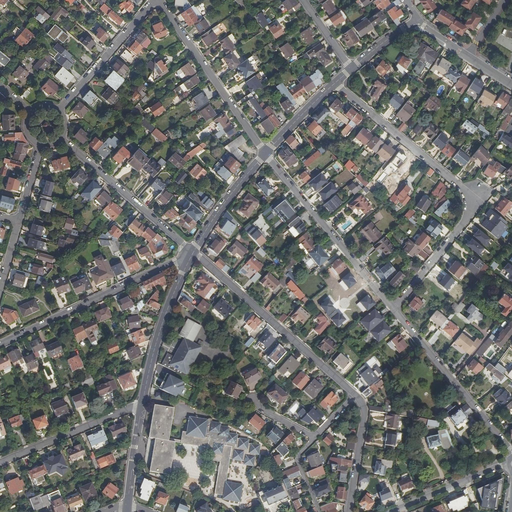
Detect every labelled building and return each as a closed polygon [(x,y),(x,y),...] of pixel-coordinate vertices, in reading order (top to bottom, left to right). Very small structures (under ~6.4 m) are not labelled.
[(11,2),(8,0),(0,0),(0,7),(2,9),(3,10),(8,5),(11,2)] [(31,0),(24,8),(28,11),(35,3),(31,0)] [(191,6),(187,0),(175,0),(175,5),(183,6),(183,8),(185,11),(190,7),(191,6)] [(292,8),(297,4),(293,0),(292,0),(291,1),(290,0),(285,0),(282,3),(287,11),(290,9),(292,8)] [(328,0),(327,0),(321,4),(328,14),(335,9),(328,0)] [(375,0),(376,0),(382,9),(384,8),(390,4),(387,0),(375,0)] [(397,26),(400,24),(396,18),(403,14),(399,9),(397,10),(395,6),(401,2),(398,0),(395,0),(390,4),(384,8),(386,10),(387,12),(388,14),(389,15),(396,26),(397,26)] [(420,0),(419,1),(427,13),(435,7),(433,4),(432,4),(429,0),(420,0)] [(462,0),(460,4),(469,9),(474,0),(462,0)] [(128,1),(123,6),(129,12),(133,7),(128,1)] [(297,4),(292,8),(295,11),(301,6),(299,3),(297,4)] [(124,20),(105,4),(100,9),(119,25),(124,20)] [(50,16),(54,20),(64,9),(60,5),(55,10),(50,16)] [(50,16),(55,10),(51,6),(46,12),(50,16)] [(195,22),(199,20),(190,7),(185,11),(181,14),(189,26),(195,22)] [(327,15),(329,18),(334,15),(333,13),(338,10),(336,8),(335,9),(328,14),(327,15)] [(441,9),(435,17),(448,25),(447,27),(461,35),(466,27),(457,21),(453,19),(454,17),(450,15),(444,11),(441,9)] [(40,12),(36,17),(41,22),(45,17),(46,15),(44,14),(44,13),(44,12),(42,10),(40,12)] [(339,12),(334,15),(335,15),(329,19),(334,26),(344,20),(345,21),(348,19),(341,10),(339,12)] [(372,26),(380,21),(385,17),(382,13),(380,10),(368,19),(372,26)] [(472,29),(480,17),(472,12),(470,15),(470,14),(465,21),(466,21),(464,24),(466,26),(472,29)] [(259,24),(261,27),(265,25),(265,24),(261,18),(263,16),(260,13),(255,16),(260,24),(259,24)] [(199,20),(195,22),(201,32),(209,27),(203,17),(201,18),(199,20)] [(353,27),(360,37),(373,28),(372,26),(368,19),(367,18),(353,27)] [(160,22),(153,26),(155,31),(153,32),(155,37),(161,34),(162,36),(165,34),(166,34),(165,32),(166,32),(164,27),(163,28),(160,22)] [(55,24),(47,33),(54,39),(54,40),(57,36),(60,39),(59,40),(63,43),(64,41),(63,41),(68,35),(62,30),(55,24)] [(217,25),(201,36),(208,46),(218,39),(216,36),(222,32),(217,25)] [(274,28),(272,29),(270,30),(276,38),(284,32),(278,25),(275,27),(274,28)] [(99,27),(94,34),(103,42),(108,35),(99,27)] [(308,44),(313,41),(310,37),(312,36),(315,34),(309,27),(301,33),(305,37),(304,38),(308,44)] [(25,28),(22,31),(14,40),(17,42),(21,37),(23,39),(26,35),(24,34),(28,30),(25,28)] [(132,37),(134,39),(140,45),(147,37),(147,36),(139,29),(132,37)] [(348,42),(351,46),(359,40),(351,29),(343,34),(345,37),(343,39),(347,43),(348,42)] [(34,35),(28,30),(24,34),(26,35),(23,39),(21,37),(17,42),(23,47),(30,39),(34,35)] [(235,49),(230,41),(227,36),(220,42),(225,49),(223,50),(226,55),(235,49)] [(82,37),(79,41),(88,49),(90,51),(94,47),(92,46),(95,42),(88,37),(85,40),(82,37)] [(151,42),(147,37),(140,45),(144,48),(145,49),(151,42)] [(131,43),(127,48),(135,55),(140,50),(142,51),(144,48),(140,45),(134,39),(131,42),(133,43),(132,45),(131,43)] [(418,47),(412,56),(419,60),(423,63),(425,60),(431,63),(438,53),(431,49),(430,50),(424,47),(425,45),(421,42),(418,47)] [(69,53),(58,43),(53,48),(58,52),(61,55),(56,61),(63,67),(67,70),(72,64),(74,61),(70,57),(72,55),(69,53)] [(287,43),(280,48),(287,58),(294,53),(287,43)] [(306,53),(309,57),(315,53),(317,56),(324,65),(331,60),(319,43),(306,53)] [(152,48),(149,52),(154,57),(157,53),(152,48)] [(226,55),(223,57),(227,62),(228,62),(229,64),(230,63),(234,68),(236,67),(245,60),(237,48),(235,49),(226,55)] [(0,61),(4,65),(14,53),(9,49),(4,55),(0,51),(0,61)] [(126,49),(120,56),(131,65),(136,59),(126,49)] [(161,59),(159,56),(154,59),(154,61),(154,67),(159,75),(167,69),(160,60),(161,59)] [(256,62),(252,56),(245,60),(236,67),(239,70),(237,72),(240,76),(242,75),(245,79),(257,70),(253,65),(256,62)] [(402,56),(395,67),(407,77),(408,76),(409,74),(403,70),(404,68),(409,60),(402,56)] [(43,70),(49,63),(42,57),(34,67),(40,73),(43,70)] [(154,61),(154,59),(154,57),(146,65),(153,71),(154,71),(154,67),(154,61)] [(437,59),(430,69),(433,71),(435,68),(444,74),(448,67),(451,63),(442,57),(440,59),(440,61),(437,59)] [(114,71),(120,77),(128,68),(118,59),(111,68),(114,71)] [(382,60),(375,68),(383,75),(387,69),(389,70),(390,68),(389,67),(389,66),(382,60)] [(188,63),(177,71),(182,77),(185,75),(187,78),(196,71),(194,68),(192,69),(188,63)] [(19,66),(13,73),(21,81),(28,73),(19,66)] [(73,75),(67,70),(63,67),(55,75),(65,84),(73,75)] [(452,69),(448,67),(444,74),(443,75),(455,83),(461,74),(457,72),(457,71),(453,68),(452,69)] [(315,72),(309,76),(315,86),(316,86),(322,82),(320,79),(323,76),(320,73),(318,69),(314,71),(315,72)] [(120,77),(114,71),(106,80),(114,87),(122,78),(120,77)] [(470,79),(461,74),(455,83),(455,84),(459,87),(456,90),(461,93),(470,79)] [(199,81),(194,75),(191,78),(170,92),(174,97),(178,95),(176,92),(181,88),(184,92),(199,81)] [(315,86),(309,76),(308,75),(299,81),(305,91),(306,92),(315,86)] [(248,90),(251,94),(261,87),(254,76),(244,82),(249,89),(248,90)] [(475,77),(469,87),(477,93),(480,88),(479,88),(483,82),(475,77)] [(52,96),(57,90),(55,89),(57,86),(49,79),(41,88),(45,91),(46,91),(52,96)] [(376,87),(369,97),(375,101),(385,85),(376,79),(372,84),(376,87)] [(305,91),(299,81),(298,81),(287,89),(292,96),(294,99),(299,96),(302,94),(305,91)] [(144,82),(136,91),(143,97),(145,94),(143,93),(143,92),(141,91),(142,90),(142,91),(147,85),(144,82)] [(287,89),(282,82),(276,86),(283,95),(284,94),(287,99),(292,96),(287,89)] [(113,91),(109,87),(102,96),(110,104),(118,95),(113,91)] [(484,89),(483,91),(494,98),(495,97),(484,89)] [(98,98),(90,90),(83,98),(89,104),(92,100),(94,102),(98,98)] [(140,95),(136,91),(128,100),(134,105),(139,101),(138,100),(139,98),(138,97),(140,95)] [(202,91),(193,98),(199,108),(209,101),(202,91)] [(494,98),(483,91),(482,93),(477,100),(481,102),(485,104),(489,107),(490,105),(494,98)] [(387,102),(391,105),(393,106),(392,106),(393,107),(396,109),(404,99),(395,92),(387,102)] [(494,103),(496,105),(498,102),(503,105),(502,108),(504,109),(510,98),(511,97),(502,92),(496,101),(494,103)] [(434,98),(435,96),(431,94),(428,98),(423,104),(421,106),(425,109),(427,106),(429,108),(430,107),(431,107),(432,107),(436,111),(443,102),(440,100),(439,102),(434,98)] [(287,99),(292,106),(297,103),(294,99),(292,96),(287,99)] [(250,101),(247,103),(250,107),(252,106),(259,117),(257,119),(259,121),(266,117),(263,112),(259,107),(253,98),(250,101)] [(337,111),(343,104),(336,98),(329,106),(336,112),(337,111)] [(511,99),(510,98),(504,109),(503,110),(508,113),(509,113),(511,107),(511,106),(511,104),(511,99)] [(292,106),(287,99),(281,104),(287,113),(293,108),(292,106)] [(88,109),(80,101),(72,110),(77,114),(80,117),(81,117),(88,109)] [(155,116),(157,114),(160,112),(163,109),(158,102),(151,106),(151,105),(148,107),(155,116)] [(406,103),(398,112),(400,114),(406,119),(414,109),(406,103)] [(263,104),(259,107),(263,112),(267,109),(263,104)] [(136,105),(133,108),(139,113),(143,111),(139,107),(136,105)] [(201,111),(207,121),(216,115),(209,105),(201,111)] [(315,114),(311,117),(314,120),(323,129),(324,128),(319,122),(321,120),(327,114),(328,115),(336,121),(339,118),(334,114),(327,108),(325,107),(316,115),(315,114)] [(139,113),(133,108),(130,112),(141,121),(144,118),(139,113)] [(268,108),(267,109),(263,112),(266,117),(268,120),(274,128),(275,129),(280,125),(272,116),(273,115),(268,108)] [(345,115),(351,119),(353,116),(356,113),(350,108),(345,115)] [(350,121),(337,111),(336,112),(334,114),(339,118),(347,124),(349,122),(349,121),(350,121)] [(226,118),(227,117),(224,113),(214,120),(220,130),(222,129),(230,124),(226,118)] [(340,132),(346,136),(353,127),(351,126),(355,122),(357,124),(362,118),(356,113),(353,116),(351,119),(350,121),(349,121),(349,122),(347,124),(341,132),(340,132)] [(14,115),(4,115),(4,129),(14,129),(14,115)] [(500,129),(504,131),(511,117),(508,115),(500,129)] [(141,122),(140,123),(152,133),(152,132),(156,128),(151,123),(150,123),(149,122),(147,121),(144,118),(141,122)] [(466,119),(461,124),(468,129),(466,131),(471,135),(477,127),(469,121),(466,119)] [(471,119),(469,121),(477,127),(479,125),(471,119)] [(274,128),(268,120),(261,125),(268,135),(274,128)] [(323,129),(314,120),(307,127),(314,135),(315,134),(317,136),(323,130),(323,129)] [(401,131),(406,125),(403,122),(398,129),(401,131)] [(230,124),(222,129),(229,138),(236,132),(230,123),(230,124)] [(431,139),(433,137),(438,130),(430,124),(424,131),(429,135),(428,137),(431,139)] [(366,130),(363,127),(355,137),(364,145),(372,135),(369,132),(366,130)] [(80,128),(74,136),(76,138),(77,139),(80,141),(84,136),(85,134),(86,134),(80,128)] [(156,128),(152,132),(163,142),(167,138),(162,134),(156,128)] [(500,129),(495,141),(497,142),(499,139),(502,133),(504,131),(500,129)] [(21,143),(28,143),(28,142),(27,141),(25,139),(24,137),(23,136),(22,132),(13,133),(13,135),(5,135),(5,141),(19,140),(21,143)] [(438,147),(441,150),(447,143),(449,140),(440,133),(433,143),(435,145),(437,148),(438,147)] [(511,136),(511,138),(510,140),(509,139),(509,138),(502,133),(499,139),(511,147),(511,146),(511,136)] [(245,141),(241,135),(228,144),(224,147),(243,163),(246,159),(241,155),(243,154),(236,148),(245,141)] [(290,135),(285,141),(292,148),(297,143),(290,135)] [(375,152),(382,142),(375,136),(367,145),(375,152)] [(95,137),(89,144),(96,150),(100,145),(101,145),(102,144),(102,143),(103,142),(99,139),(98,140),(95,137)] [(386,161),(395,150),(391,147),(393,145),(390,142),(387,146),(384,143),(376,153),(386,161)] [(23,160),(28,143),(21,143),(18,143),(14,155),(12,154),(12,155),(14,156),(13,157),(23,160)] [(441,150),(440,150),(449,157),(455,149),(447,143),(441,150)] [(103,144),(96,151),(104,158),(111,151),(103,144)] [(318,150),(321,154),(327,149),(323,144),(319,148),(317,150),(318,150)] [(202,148),(199,145),(186,154),(187,155),(188,156),(190,157),(191,156),(202,148)] [(126,157),(129,160),(133,155),(122,146),(113,158),(120,164),(126,157)] [(292,164),(297,160),(296,159),(296,158),(295,158),(285,146),(278,152),(278,153),(278,156),(282,161),(283,160),(288,166),(292,163),(292,164)] [(491,154),(480,146),(478,148),(471,156),(469,159),(473,161),(477,156),(481,159),(485,163),(489,157),(491,154)] [(177,155),(181,150),(179,148),(168,159),(180,169),(183,166),(190,157),(188,156),(187,155),(183,159),(177,155)] [(461,148),(453,157),(464,165),(469,159),(471,156),(461,148)] [(138,150),(137,150),(133,155),(129,160),(128,161),(139,170),(141,168),(149,159),(148,159),(137,150),(138,150)] [(321,154),(318,150),(306,160),(305,159),(302,161),(306,166),(321,154)] [(63,167),(69,165),(67,157),(60,158),(60,159),(52,161),(55,170),(63,168),(63,167)] [(240,164),(231,157),(228,160),(226,162),(229,165),(228,167),(233,172),(240,164)] [(4,158),(0,171),(0,174),(2,175),(5,176),(8,165),(20,169),(22,163),(4,158)] [(160,169),(166,162),(162,158),(157,164),(150,158),(149,159),(141,168),(146,172),(145,173),(146,174),(148,172),(153,177),(160,169)] [(488,164),(483,173),(491,177),(493,174),(499,177),(504,171),(506,169),(491,159),(488,164)] [(212,170),(215,173),(222,165),(219,163),(212,170)] [(507,174),(511,178),(511,177),(511,164),(505,172),(504,171),(499,177),(502,180),(507,174)] [(206,171),(199,165),(191,174),(198,180),(203,175),(206,171)] [(232,174),(222,165),(215,173),(225,181),(232,174)] [(181,170),(183,171),(186,174),(189,171),(183,166),(180,169),(181,170)] [(83,172),(79,169),(71,178),(75,182),(73,184),(78,188),(87,177),(83,173),(83,172)] [(346,171),(354,180),(356,177),(354,175),(350,171),(348,169),(346,171)] [(396,169),(391,176),(392,177),(392,178),(400,184),(406,177),(398,171),(396,169)] [(306,170),(299,175),(305,182),(310,178),(308,175),(310,174),(306,170)] [(186,174),(183,171),(175,181),(178,184),(187,174),(186,174)] [(316,177),(308,184),(314,191),(327,181),(320,173),(316,177)] [(377,173),(371,181),(374,183),(380,175),(377,173)] [(359,174),(356,177),(362,183),(365,180),(359,174)] [(20,180),(9,177),(6,189),(12,191),(12,189),(17,191),(20,180)] [(263,178),(256,184),(266,197),(273,190),(263,178)] [(149,188),(155,193),(158,195),(164,188),(165,187),(160,184),(156,180),(151,186),(149,188)] [(54,182),(49,181),(46,189),(44,189),(43,194),(50,196),(54,182)] [(331,181),(318,193),(326,203),(335,195),(340,191),(331,181)] [(353,183),(348,186),(354,194),(361,188),(359,185),(356,187),(353,183)] [(405,194),(410,188),(405,185),(405,186),(402,183),(390,198),(396,205),(396,204),(400,208),(404,205),(409,198),(405,194)] [(437,196),(443,185),(440,183),(432,193),(437,196)] [(443,185),(437,196),(440,198),(448,189),(443,185)] [(106,206),(105,205),(112,199),(103,191),(104,190),(102,188),(92,198),(101,206),(100,206),(103,210),(106,206)] [(164,188),(158,195),(155,198),(164,206),(173,196),(164,188)] [(203,204),(207,208),(209,206),(213,202),(208,198),(208,199),(206,197),(207,195),(204,192),(200,196),(203,199),(201,202),(203,204)] [(247,217),(258,202),(248,194),(243,200),(246,202),(239,211),(247,217)] [(53,198),(41,195),(37,209),(50,212),(53,198)] [(326,203),(324,204),(330,212),(342,202),(335,195),(326,203)] [(2,196),(1,200),(0,203),(0,205),(12,209),(14,199),(2,196)] [(359,196),(347,206),(350,211),(357,219),(362,215),(370,209),(359,196)] [(432,202),(431,201),(425,197),(423,196),(416,205),(425,212),(432,202)] [(444,197),(434,206),(437,209),(434,212),(438,215),(443,211),(444,212),(445,212),(447,210),(447,209),(446,208),(448,205),(451,203),(444,197)] [(498,204),(495,208),(503,215),(509,208),(509,209),(511,205),(511,201),(505,197),(499,204),(498,204)] [(285,199),(272,210),(276,215),(277,214),(284,223),(296,213),(285,199)] [(77,205),(74,209),(79,213),(85,206),(80,202),(79,203),(76,201),(74,203),(77,205)] [(110,201),(104,209),(105,210),(111,216),(110,217),(114,220),(123,210),(117,205),(116,206),(114,204),(110,201)] [(189,202),(182,211),(185,213),(187,215),(195,222),(203,213),(189,202)] [(165,213),(172,219),(179,215),(180,215),(170,207),(165,213)] [(264,216),(271,210),(268,207),(261,213),(264,216)] [(405,217),(408,219),(411,215),(415,211),(411,208),(404,216),(405,217)] [(507,222),(490,208),(485,214),(490,218),(489,220),(486,218),(481,225),(498,238),(507,226),(505,224),(507,222)] [(228,237),(238,223),(226,211),(222,216),(228,221),(228,220),(230,222),(229,223),(227,222),(221,230),(226,234),(225,235),(228,237)] [(378,221),(383,217),(379,211),(374,215),(378,221)] [(180,215),(179,215),(183,219),(179,223),(189,232),(197,223),(195,222),(187,215),(185,213),(180,215)] [(70,229),(73,219),(68,217),(65,228),(67,228),(66,233),(80,236),(79,233),(79,232),(72,231),(73,230),(70,229)] [(142,225),(135,219),(129,226),(128,227),(140,236),(142,234),(144,231),(147,228),(143,224),(142,225)] [(297,222),(293,225),(299,233),(306,228),(299,220),(297,222)] [(442,227),(433,220),(425,230),(434,237),(442,227)] [(373,242),(382,235),(371,222),(363,229),(368,235),(373,242)] [(41,226),(32,223),(30,232),(40,235),(41,232),(45,233),(47,227),(41,226)] [(249,224),(243,229),(257,245),(258,245),(259,246),(265,241),(249,224)] [(116,241),(123,232),(114,226),(109,232),(116,238),(113,241),(116,241)] [(142,234),(150,242),(156,235),(152,231),(151,232),(147,228),(144,231),(142,234)] [(421,249),(430,238),(426,234),(422,230),(419,234),(419,236),(413,243),(421,249)] [(163,238),(157,233),(156,235),(150,242),(148,244),(147,246),(147,247),(149,250),(150,251),(151,250),(155,257),(158,255),(159,257),(164,254),(165,254),(167,252),(168,251),(168,248),(163,238)] [(65,248),(69,249),(70,246),(70,242),(73,243),(74,241),(75,241),(76,239),(77,237),(75,237),(75,236),(73,236),(73,235),(72,235),(69,234),(67,241),(60,238),(58,246),(65,248)] [(222,242),(224,239),(219,234),(208,248),(218,255),(226,245),(222,242)] [(297,239),(300,243),(308,238),(304,234),(297,239)] [(495,243),(489,238),(487,236),(484,240),(485,240),(481,245),(483,246),(482,247),(478,252),(484,257),(490,249),(494,252),(499,245),(495,243)] [(387,255),(394,249),(384,237),(377,243),(373,246),(377,250),(380,247),(387,255)] [(44,242),(29,238),(27,246),(42,250),(44,242)] [(300,243),(308,253),(316,247),(308,238),(300,243)] [(98,239),(100,244),(110,245),(114,253),(120,250),(119,249),(116,241),(113,241),(106,240),(98,239)] [(413,243),(408,239),(404,243),(407,245),(403,250),(411,256),(414,254),(415,252),(417,254),(421,249),(413,243)] [(242,257),(247,250),(236,241),(228,251),(233,256),(237,252),(242,257)] [(297,246),(305,256),(308,253),(300,243),(297,246)] [(322,250),(318,245),(316,247),(308,253),(305,256),(304,256),(308,261),(312,257),(316,262),(312,265),(315,270),(319,267),(320,266),(328,259),(329,259),(325,254),(322,251),(322,250)] [(256,251),(262,258),(266,254),(260,248),(256,251)] [(53,256),(41,253),(39,259),(51,262),(53,256)] [(91,273),(96,284),(105,280),(112,277),(111,276),(114,274),(111,267),(107,258),(104,260),(101,254),(94,258),(97,265),(99,269),(91,273)] [(135,255),(124,260),(130,272),(139,267),(136,262),(138,261),(135,255)] [(245,265),(250,270),(251,269),(252,270),(252,271),(255,274),(263,266),(259,262),(258,263),(252,257),(245,265)] [(285,269),(287,271),(297,262),(294,258),(289,263),(291,265),(290,266),(289,265),(285,269)] [(474,274),(477,272),(481,267),(477,264),(478,263),(474,259),(467,268),(474,274)] [(219,260),(215,264),(225,273),(230,268),(225,264),(225,265),(219,260)] [(337,274),(345,268),(338,260),(330,266),(337,274)] [(466,269),(456,260),(448,270),(458,278),(466,269)] [(123,268),(120,263),(119,261),(116,262),(117,264),(112,266),(112,267),(116,275),(126,271),(124,267),(123,268)] [(417,272),(420,268),(411,261),(408,265),(417,272)] [(476,277),(479,279),(482,275),(487,269),(488,267),(482,261),(480,263),(484,267),(482,270),(481,269),(478,273),(476,276),(476,277)] [(494,261),(489,266),(493,270),(498,264),(494,261)] [(382,263),(377,267),(379,269),(376,272),(382,280),(383,280),(385,282),(396,273),(394,271),(392,272),(387,265),(385,266),(382,263)] [(43,267),(34,264),(31,272),(42,275),(44,271),(42,270),(43,267)] [(27,273),(17,270),(13,284),(22,287),(26,276),(29,277),(30,273),(27,273)] [(285,275),(290,280),(294,285),(298,281),(289,271),(285,275)] [(494,276),(487,271),(484,275),(492,280),(494,276)] [(393,287),(403,275),(399,272),(389,282),(393,287)] [(273,290),(279,283),(268,273),(260,282),(264,286),(265,285),(266,284),(268,286),(273,290)] [(151,279),(155,285),(159,283),(160,286),(166,283),(164,279),(165,279),(165,277),(164,275),(163,275),(162,275),(161,274),(151,279)] [(196,292),(204,298),(215,284),(202,274),(197,280),(202,284),(196,292)] [(36,286),(37,287),(45,278),(39,276),(36,286)] [(65,276),(53,282),(59,295),(71,289),(65,276)] [(83,278),(88,289),(92,287),(87,276),(83,278)] [(88,289),(83,278),(80,280),(78,281),(76,277),(70,280),(76,293),(85,289),(85,290),(88,289)] [(155,285),(151,279),(143,283),(144,285),(147,292),(153,289),(152,287),(155,285)] [(304,295),(295,286),(294,285),(290,280),(286,284),(292,290),(291,291),(295,296),(296,295),(300,299),(304,295)] [(279,283),(273,290),(272,292),(276,296),(278,295),(284,288),(279,283)] [(149,300),(157,303),(162,294),(157,291),(149,300)] [(193,301),(181,292),(180,295),(191,304),(193,301)] [(507,314),(508,313),(511,307),(511,299),(504,293),(498,301),(505,307),(501,312),(504,315),(506,315),(507,314)] [(180,303),(188,309),(188,308),(192,311),(195,307),(191,304),(180,295),(177,301),(180,303)] [(365,307),(354,295),(342,305),(352,318),(365,307)] [(129,296),(119,301),(123,310),(133,305),(129,296)] [(423,303),(416,297),(414,300),(412,300),(409,304),(416,310),(416,311),(423,303)] [(221,298),(213,306),(225,318),(232,310),(226,304),(226,303),(221,298)] [(39,309),(35,299),(19,307),(23,316),(39,309)] [(315,304),(322,312),(328,308),(320,299),(315,304)] [(136,304),(138,309),(139,312),(145,305),(143,300),(136,304)] [(149,300),(146,304),(157,310),(160,305),(157,303),(149,300)] [(196,308),(204,314),(210,306),(202,300),(196,308)] [(458,305),(457,305),(455,308),(455,309),(459,312),(465,304),(461,301),(458,304),(458,305)] [(453,310),(455,309),(455,308),(457,305),(454,303),(449,309),(452,312),(453,310)] [(466,318),(472,323),(473,321),(475,322),(477,320),(480,322),(484,320),(485,316),(479,312),(480,310),(474,305),(468,312),(470,313),(466,318)] [(300,307),(291,317),(295,321),(298,319),(303,323),(309,315),(300,307)] [(14,311),(5,308),(2,317),(4,317),(8,324),(16,319),(19,324),(22,323),(17,311),(15,311),(14,311)] [(107,308),(95,313),(97,318),(97,319),(99,322),(111,317),(107,308)] [(138,316),(139,312),(138,309),(131,312),(132,317),(128,318),(130,329),(140,327),(138,316)] [(453,310),(452,312),(467,325),(470,326),(472,323),(466,318),(459,312),(455,309),(453,310)] [(374,310),(359,321),(363,326),(364,325),(378,342),(391,332),(374,310)] [(436,310),(430,317),(441,325),(446,319),(447,318),(436,310)] [(319,324),(314,329),(318,334),(325,327),(325,326),(327,324),(329,326),(331,324),(321,313),(316,317),(319,320),(317,322),(319,324)] [(251,314),(244,321),(254,330),(261,323),(251,314)] [(282,323),(287,317),(284,314),(279,320),(279,321),(282,323)] [(98,329),(94,319),(82,325),(90,343),(96,340),(92,332),(98,329)] [(439,327),(439,328),(443,332),(445,330),(452,336),(458,328),(446,319),(441,325),(439,327)] [(184,337),(193,342),(200,327),(195,324),(188,320),(180,335),(184,337)] [(511,323),(510,322),(498,338),(494,342),(500,347),(503,343),(511,331),(511,325),(511,323)] [(73,330),(75,335),(79,333),(82,339),(87,337),(82,326),(73,330)] [(137,345),(145,342),(142,335),(147,332),(145,327),(131,334),(135,345),(137,345)] [(475,340),(463,331),(454,342),(470,354),(481,341),(477,338),(475,340)] [(267,348),(274,339),(267,333),(260,341),(267,348)] [(434,334),(427,342),(431,346),(438,338),(437,337),(434,334)] [(403,342),(404,341),(400,335),(398,335),(387,344),(391,349),(394,347),(399,353),(407,347),(403,342)] [(326,336),(316,346),(321,351),(323,349),(329,355),(337,346),(326,336)] [(183,340),(200,350),(202,347),(193,342),(184,337),(183,340)] [(245,345),(248,347),(255,340),(252,337),(245,345)] [(494,341),(489,337),(486,340),(481,347),(485,350),(488,346),(489,347),(494,341)] [(29,343),(33,353),(45,348),(44,347),(40,338),(29,343)] [(200,350),(183,340),(174,356),(170,353),(167,359),(165,357),(162,364),(185,376),(187,373),(188,374),(200,350)] [(54,343),(47,347),(52,356),(59,353),(63,351),(60,347),(58,341),(54,343)] [(115,343),(107,346),(110,353),(118,350),(115,343)] [(141,353),(137,345),(135,345),(126,349),(131,361),(141,357),(140,353),(141,353)] [(274,359),(277,362),(285,352),(278,346),(268,357),(272,361),(274,359),(274,360),(274,359)] [(13,363),(23,358),(18,349),(9,354),(13,363)] [(34,353),(23,358),(28,371),(39,366),(34,353)] [(476,353),(474,356),(486,366),(488,363),(476,353)] [(346,372),(353,365),(340,354),(333,362),(338,366),(340,368),(346,372)] [(73,371),(72,371),(73,372),(74,372),(74,370),(83,366),(78,356),(73,358),(71,359),(68,361),(73,371)] [(0,360),(0,370),(11,365),(7,357),(0,360)] [(287,370),(291,373),(299,364),(298,364),(290,357),(279,370),(283,374),(287,370)] [(480,370),(483,367),(473,359),(467,367),(475,373),(479,369),(480,370)] [(486,366),(485,367),(493,374),(491,376),(492,378),(497,382),(499,382),(501,384),(508,378),(502,373),(494,367),(488,363),(486,366)] [(497,363),(494,367),(502,373),(505,369),(497,363)] [(356,376),(369,388),(382,377),(389,370),(385,365),(369,378),(361,371),(360,370),(357,373),(358,373),(356,376)] [(248,384),(261,377),(256,368),(243,376),(248,384)] [(302,370),(300,372),(309,380),(310,378),(302,370)] [(78,383),(81,382),(82,381),(92,377),(89,371),(85,373),(87,376),(76,380),(78,383)] [(309,380),(300,372),(292,382),(300,389),(309,380)] [(131,373),(119,378),(124,389),(129,387),(130,388),(135,385),(131,373)] [(159,388),(162,390),(165,384),(167,384),(171,375),(167,373),(159,388)] [(97,388),(100,395),(109,392),(117,388),(114,381),(113,381),(111,375),(106,377),(108,383),(106,384),(97,388)] [(183,382),(171,375),(167,384),(165,384),(162,390),(176,397),(177,394),(179,395),(184,386),(182,384),(183,382)] [(82,381),(84,386),(94,382),(92,377),(82,381)] [(384,380),(382,377),(369,388),(365,391),(362,393),(366,398),(369,395),(370,396),(378,390),(377,388),(378,388),(383,383),(382,382),(384,380)] [(304,390),(313,398),(322,387),(313,379),(304,390)] [(228,394),(237,399),(243,388),(233,383),(228,394)] [(280,404),(288,396),(275,385),(268,393),(280,404)] [(503,391),(500,388),(493,394),(498,400),(497,401),(501,405),(511,397),(505,390),(503,391)] [(312,399),(313,398),(304,390),(303,391),(312,399)] [(338,399),(331,392),(323,400),(323,401),(322,401),(320,404),(319,404),(324,408),(328,405),(330,407),(338,399)] [(76,409),(87,404),(83,394),(72,398),(76,409)] [(51,405),(56,417),(62,414),(61,412),(68,410),(64,400),(51,405)] [(511,402),(511,401),(502,409),(505,412),(511,406),(511,402)] [(385,408),(384,413),(387,413),(392,414),(392,411),(394,404),(386,403),(385,408)] [(154,404),(149,435),(148,437),(155,438),(149,471),(169,475),(174,445),(174,441),(212,448),(210,460),(219,461),(219,463),(214,494),(222,495),(222,499),(240,502),(242,485),(225,482),(228,467),(229,458),(231,458),(231,459),(243,461),(243,464),(253,466),(255,454),(258,455),(260,445),(248,443),(249,439),(237,438),(237,434),(228,433),(229,427),(220,425),(221,423),(211,421),(212,418),(209,417),(208,418),(207,419),(207,420),(189,417),(186,432),(182,431),(181,440),(168,438),(173,408),(154,404)] [(473,412),(466,404),(460,409),(459,409),(458,410),(455,406),(446,413),(450,417),(449,418),(456,426),(467,418),(466,417),(473,412)] [(316,424),(324,415),(317,408),(315,411),(312,409),(307,413),(302,408),(297,413),(302,418),(301,420),(309,424),(311,423),(312,423),(313,423),(314,423),(314,422),(316,424)] [(392,411),(392,414),(399,415),(412,417),(419,418),(421,412),(409,410),(408,413),(405,413),(392,411)] [(397,430),(399,415),(392,414),(387,413),(386,414),(386,418),(388,419),(387,428),(397,430)] [(252,425),(258,430),(264,423),(255,415),(248,422),(251,425),(252,426),(252,425)] [(19,416),(9,420),(12,427),(17,425),(17,426),(22,424),(19,416)] [(37,429),(47,425),(44,416),(33,421),(37,429)] [(413,424),(426,426),(427,420),(419,418),(412,417),(413,424)] [(442,424),(442,422),(427,420),(426,426),(426,428),(429,428),(428,429),(434,430),(435,429),(438,430),(439,424),(442,424)] [(109,427),(113,437),(127,431),(124,422),(116,426),(115,425),(109,427)] [(274,427),(266,436),(275,444),(283,435),(274,427)] [(454,450),(455,449),(455,448),(446,429),(437,431),(438,434),(441,445),(442,447),(443,448),(444,448),(447,449),(448,449),(450,450),(451,450),(452,450),(453,450),(454,450)] [(93,450),(109,443),(103,430),(87,436),(93,450)] [(386,441),(384,449),(394,450),(396,439),(397,433),(387,431),(386,438),(386,441)] [(282,442),(283,442),(284,442),(287,445),(294,438),(290,434),(282,442)] [(329,434),(323,440),(328,446),(330,443),(334,439),(329,434)] [(438,434),(426,437),(429,449),(441,445),(438,434)] [(273,457),(282,478),(287,476),(290,475),(299,471),(297,466),(288,470),(284,471),(277,451),(285,444),(283,442),(282,442),(276,448),(271,453),(273,457)] [(67,451),(71,460),(85,454),(82,446),(81,447),(81,446),(75,448),(76,449),(72,451),(71,449),(67,451)] [(307,457),(312,470),(322,466),(318,456),(317,453),(312,455),(307,457)] [(49,460),(43,462),(47,471),(48,474),(58,470),(63,474),(64,474),(67,468),(62,455),(54,458),(49,460)] [(110,465),(115,463),(112,455),(97,461),(100,468),(109,464),(109,465),(110,465)] [(327,463),(338,465),(347,467),(351,467),(352,461),(344,460),(344,458),(345,458),(345,457),(345,456),(338,455),(337,456),(337,459),(330,458),(327,463)] [(381,463),(376,462),(374,473),(384,475),(386,466),(381,466),(381,463)] [(32,480),(47,473),(43,465),(38,467),(32,470),(29,472),(32,480)] [(345,482),(347,467),(338,465),(337,470),(341,471),(339,481),(345,482)] [(322,466),(312,470),(308,472),(310,477),(318,474),(318,476),(325,473),(322,466)] [(282,478),(287,490),(292,488),(287,476),(282,478)] [(6,483),(11,494),(22,489),(17,478),(6,483)] [(320,482),(322,486),(328,484),(329,483),(330,483),(329,478),(320,482)] [(410,478),(398,483),(401,490),(408,487),(409,489),(414,487),(410,478)] [(147,500),(154,483),(149,481),(149,480),(148,480),(145,479),(141,488),(143,488),(141,493),(142,493),(141,498),(147,500)] [(385,503),(386,506),(387,506),(397,502),(392,489),(391,488),(388,480),(386,481),(388,487),(383,489),(383,491),(379,492),(380,497),(384,496),(385,500),(384,501),(385,503)] [(112,498),(118,490),(109,483),(103,492),(112,498)] [(183,484),(181,488),(194,493),(196,489),(183,484)] [(313,490),(315,494),(322,491),(329,488),(328,485),(328,484),(322,486),(313,490)] [(98,497),(93,485),(81,490),(86,502),(98,497)] [(263,491),(257,493),(261,504),(264,510),(288,500),(281,485),(264,492),(263,491)] [(300,498),(295,487),(292,488),(287,490),(292,502),(298,499),(300,498)] [(473,491),(480,507),(487,504),(487,505),(489,504),(486,495),(487,494),(484,487),(473,491)] [(337,499),(346,500),(347,492),(344,492),(345,489),(339,488),(337,499)] [(52,503),(55,511),(60,511),(67,509),(59,490),(40,498),(39,495),(29,499),(34,511),(52,503)] [(155,501),(164,504),(168,495),(159,492),(155,501)] [(78,508),(84,506),(78,493),(66,498),(69,506),(70,508),(75,506),(74,506),(77,505),(78,508)] [(374,503),(369,498),(365,495),(359,503),(368,510),(374,503)] [(456,499),(449,502),(451,507),(453,506),(455,510),(466,505),(463,496),(459,498),(456,499)] [(292,502),(296,511),(305,511),(303,506),(301,507),(298,499),(292,502)] [(327,511),(325,511),(337,511),(335,508),(337,507),(337,503),(332,502),(328,504),(322,507),(320,507),(322,511),(324,511),(326,510),(327,511)] [(180,503),(175,511),(186,511),(188,507),(180,503)] [(197,511),(212,511),(206,503),(199,507),(200,508),(197,511)]
